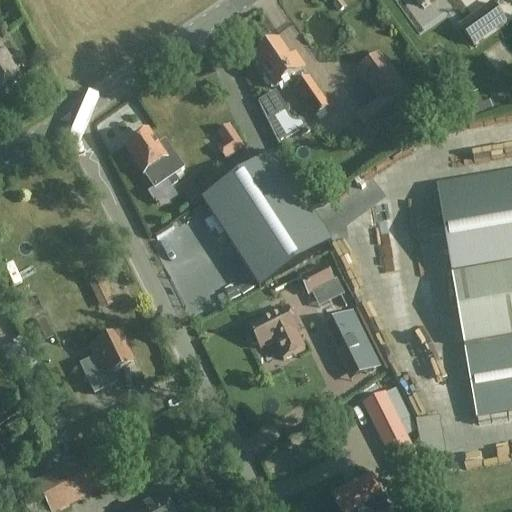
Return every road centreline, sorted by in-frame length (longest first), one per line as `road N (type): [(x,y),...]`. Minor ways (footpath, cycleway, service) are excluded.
road 1 (unclassified): [(77,114),(267,511)]
road 2 (unclassified): [(77,114),(243,0)]
